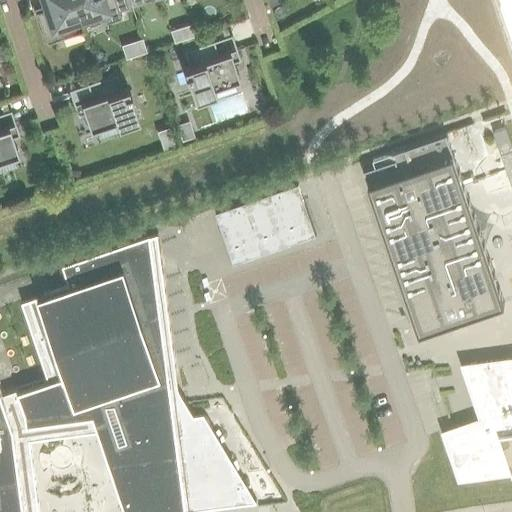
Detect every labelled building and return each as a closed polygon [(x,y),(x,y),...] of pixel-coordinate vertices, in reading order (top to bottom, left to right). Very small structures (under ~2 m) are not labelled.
[(84,30),(82,26),(81,26),(72,0),(46,0),(49,8),(35,12),(46,43),(84,30)] [(72,0),(81,26),(82,26),(104,19),(105,23),(121,18),(114,0),(72,0)] [(114,0),(119,11),(127,8),(124,0),(114,0)] [(511,0),(499,0),(511,37),(511,0)] [(186,76),(194,98),(215,91),(213,86),(232,80),(233,81),(234,80),(234,79),(238,78),(237,73),(237,71),(236,72),(233,61),(239,59),(236,48),(218,54),(213,39),(183,49),(188,64),(182,66),(184,71),(183,72),(185,76),(186,76)] [(115,120),(116,125),(138,118),(130,95),(131,95),(129,90),(128,91),(126,85),(121,87),(116,72),(86,82),(91,97),(73,103),(77,114),(84,112),(87,122),(86,123),(87,124),(88,124),(89,129),(94,127),(94,128),(96,127),(95,126),(115,120)] [(176,126),(182,140),(194,136),(188,121),(176,126)] [(0,159),(11,155),(12,156),(13,156),(13,155),(18,153),(16,148),(17,148),(16,147),(15,147),(12,136),(19,134),(15,123),(0,128),(0,159)] [(511,147),(505,127),(493,131),(506,170),(511,188),(511,187),(511,147)] [(446,133),(392,152),(394,159),(375,165),(378,174),(366,178),(366,179),(397,269),(416,324),(416,325),(434,319),(445,315),(448,323),(504,303),(481,236),(446,134),(446,133)] [(301,182),(216,212),(234,263),(319,233),(301,182)] [(62,264),(69,285),(22,301),(48,378),(1,389),(0,386),(0,511),(39,511),(30,439),(97,430),(125,511),(186,511),(186,510),(256,501),(256,500),(255,500),(249,501),(242,477),(241,475),(235,476),(227,452),(226,451),(220,452),(212,428),(203,413),(193,414),(181,394),(179,392),(179,390),(178,387),(177,381),(173,350),(157,233),(150,236),(150,234),(62,264)] [(482,423),(445,436),(452,457),(459,478),(511,471),(511,358),(463,365),(481,419),(482,423)]
